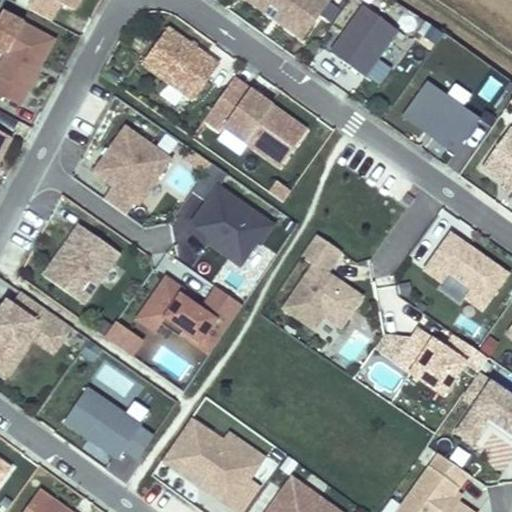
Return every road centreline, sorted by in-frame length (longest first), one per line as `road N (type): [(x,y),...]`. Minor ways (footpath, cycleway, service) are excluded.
road 1 (residential): [(511,236),(172,0)]
road 2 (residential): [(129,0),(115,10),(0,228)]
road 3 (residential): [(0,409),(144,511)]
